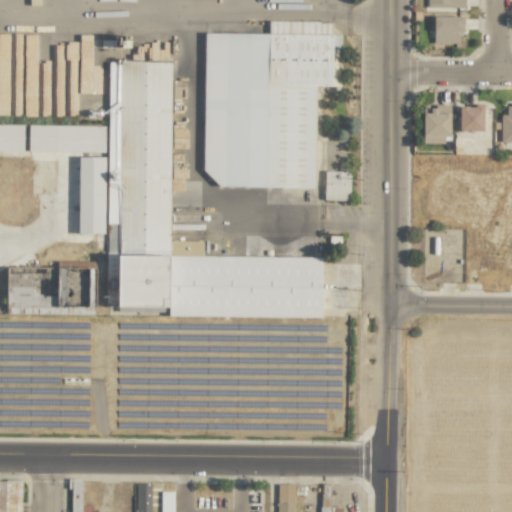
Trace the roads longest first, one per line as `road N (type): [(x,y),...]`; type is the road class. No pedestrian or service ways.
road 1 (tertiary): [(385,0),(389,511)]
road 2 (residential): [(388,458),(0,454)]
road 3 (residential): [(387,77),(511,78)]
road 4 (residential): [(392,320),(511,320)]
